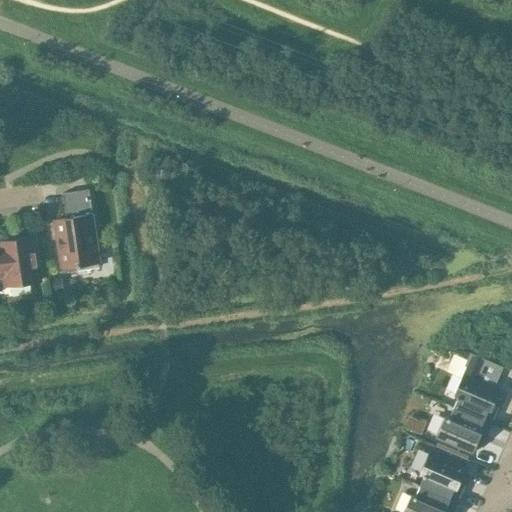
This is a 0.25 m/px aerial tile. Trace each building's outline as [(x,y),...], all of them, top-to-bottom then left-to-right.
[(54,220),(61,267),(100,262),(89,189),(63,193),(67,218),(54,220)] [(0,276),(4,276),(6,285),(41,280),(34,237),(18,239),(17,240),(16,241),(15,242),(15,243),(15,244),(0,245),(0,276)] [(454,407),(491,423),(501,400),(496,398),(500,389),(481,381),(490,361),(472,353),(470,353),(464,365),(466,366),(454,394),(457,395),(457,397),(458,397),(454,406),(446,403),(446,404),(454,407)] [(436,436),(473,453),(476,444),(481,446),(491,423),(454,407),(450,416),(448,416),(448,418),(444,416),(436,436)] [(412,482),(458,502),(467,479),(462,476),(466,468),(429,452),(420,472),(423,474),(423,475),(424,476),(420,485),(412,481),(412,482)] [(402,511),(453,511),(458,502),(412,482),(412,483),(420,486),(416,495),(415,494),(414,496),(410,495),(402,511)]
